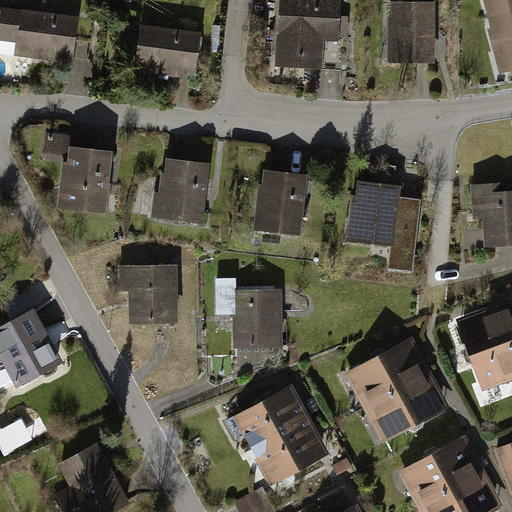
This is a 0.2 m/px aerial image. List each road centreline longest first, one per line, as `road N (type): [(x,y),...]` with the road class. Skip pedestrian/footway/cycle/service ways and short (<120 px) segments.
road 1 (residential): [(197,511),(0,164)]
road 2 (residential): [(232,125),(436,122),(511,109)]
road 3 (residential): [(0,110),(25,104),(232,125)]
road 4 (residential): [(245,0),(232,125)]
